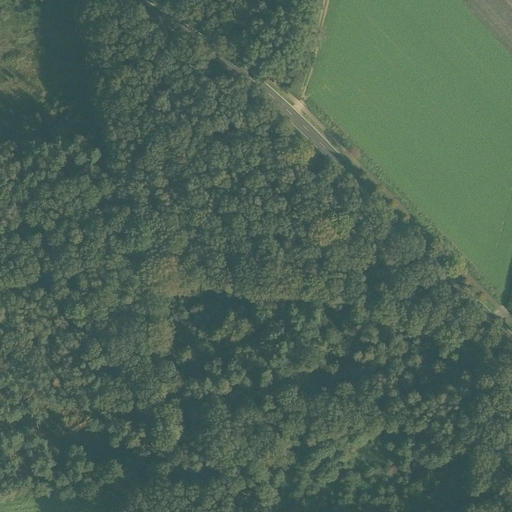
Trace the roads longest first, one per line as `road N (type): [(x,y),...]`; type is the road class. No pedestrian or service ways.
road 1 (track): [(124,511),(158,453),(162,429),(86,0)]
road 2 (tertiary): [(123,0),(204,46),(290,116),(511,342)]
